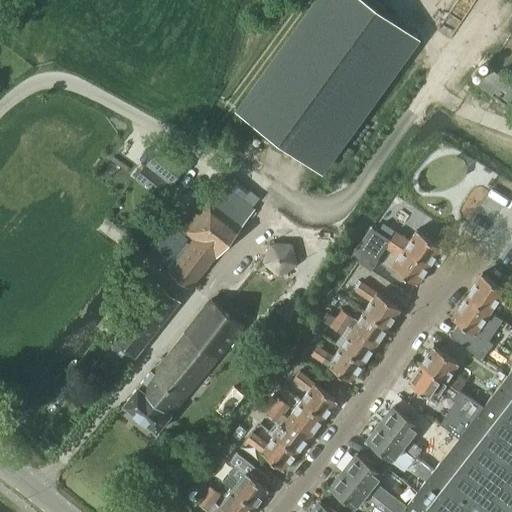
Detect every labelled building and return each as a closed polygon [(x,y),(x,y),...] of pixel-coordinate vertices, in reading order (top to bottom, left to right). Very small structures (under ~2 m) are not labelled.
[(367,0),(317,0),(237,111),(320,171),(418,36),(367,0)] [(479,82),(511,106),(511,82),(491,67),(479,82)] [(136,177),(162,198),(188,166),(161,145),(136,177)] [(162,240),(151,254),(157,259),(166,266),(167,264),(171,267),(169,269),(191,287),(242,224),(253,209),(252,207),(259,197),(230,173),(203,205),(197,200),(184,216),(191,221),(187,226),(198,234),(189,245),(185,242),(189,237),(176,227),(174,225),(162,240)] [(389,208),(384,215),(393,220),(397,214),(389,208)] [(390,228),(385,235),(430,265),(442,247),(418,230),(411,239),(398,230),(396,232),(390,228)] [(381,232),(369,251),(379,258),(388,245),(401,254),(392,266),(417,283),(430,265),(385,235),(381,232)] [(270,242),(263,263),(280,277),(299,266),(293,242),(270,242)] [(511,293),(482,273),(467,295),(491,311),(499,299),(511,307),(511,304),(511,293)] [(362,281),(356,290),(371,301),(366,310),(389,325),(400,307),(377,292),(362,281)] [(120,304),(107,321),(112,325),(119,331),(114,338),(114,348),(127,357),(138,355),(181,300),(159,283),(133,315),(120,304)] [(459,322),(450,335),(483,357),(493,343),(488,340),(502,319),(491,311),(467,295),(452,317),(459,322)] [(125,405),(158,432),(244,325),(213,299),(212,301),(155,371),(153,370),(125,405)] [(342,309),(336,316),(377,343),(389,325),(366,310),(359,320),(342,309)] [(328,311),(322,319),(343,333),(336,343),(341,346),(364,361),(377,343),(336,316),(336,317),(328,311)] [(433,344),(421,362),(447,380),(461,389),(466,382),(452,372),(459,362),(433,344)] [(319,345),(314,353),(324,360),(326,357),(330,352),(325,348),(319,345)] [(335,355),(329,364),(352,379),(364,361),(341,346),(335,355)] [(421,362),(409,381),(434,398),(447,380),(421,362)] [(510,511),(511,510),(511,369),(511,370),(479,412),(467,428),(461,436),(444,457),(440,462),(426,481),(407,504),(401,511),(510,511)] [(300,371),(294,379),(309,391),(302,399),(325,417),(337,400),(300,371)] [(477,389),(472,396),(483,404),(488,397),(477,389)] [(291,406),(280,397),(274,405),(285,413),(291,406)] [(285,413),(274,405),(273,406),(272,405),(264,399),(263,398),(258,405),(267,413),(268,413),(279,422),(285,413)] [(302,399),(289,417),(311,434),(325,417),(302,399)] [(394,405),(380,423),(420,453),(435,465),(439,461),(410,438),(420,425),(394,405)] [(420,412),(418,415),(424,420),(426,417),(420,412)] [(283,426),(276,434),(298,451),(311,434),(289,417),(285,413),(279,422),(278,422),(283,426)] [(442,421),(425,442),(444,457),(461,436),(442,421)] [(380,423),(367,440),(392,460),(406,442),(380,423)] [(247,439),(247,440),(259,449),(266,441),(253,432),(247,439)] [(269,443),(262,452),(284,469),(298,451),(276,434),(269,443)] [(45,437),(39,443),(45,449),(51,443),(45,437)] [(237,451),(230,460),(246,472),(233,488),(255,505),(268,488),(264,485),(270,477),(237,451)] [(420,453),(409,467),(424,479),(435,465),(420,453)] [(357,454),(343,471),(382,500),(397,511),(401,511),(407,504),(390,491),(376,480),(382,473),(357,454)] [(343,471),(330,488),(355,508),(361,500),(375,511),(397,511),(382,500),(343,471)] [(211,486),(204,494),(216,502),(222,495),(221,494),(211,486)] [(233,488),(219,505),(227,511),(249,511),(255,505),(233,488)] [(204,494),(198,501),(210,510),(212,507),(216,502),(204,494)] [(335,511),(320,500),(311,511),(335,511)]
